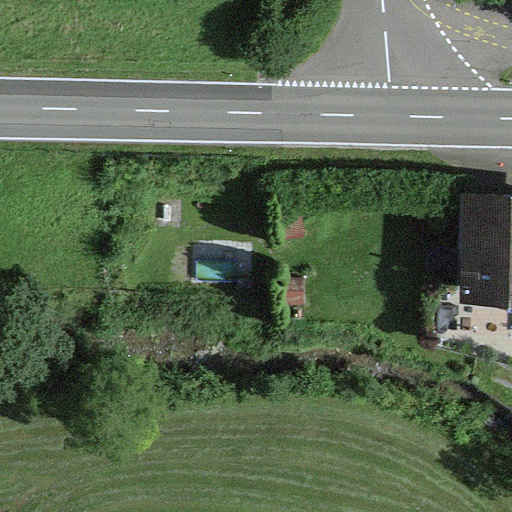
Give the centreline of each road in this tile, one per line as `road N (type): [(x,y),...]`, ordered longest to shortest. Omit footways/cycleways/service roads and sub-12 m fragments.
road 1 (primary): [(383,117),(0,106)]
road 2 (primary): [(511,116),(383,117)]
